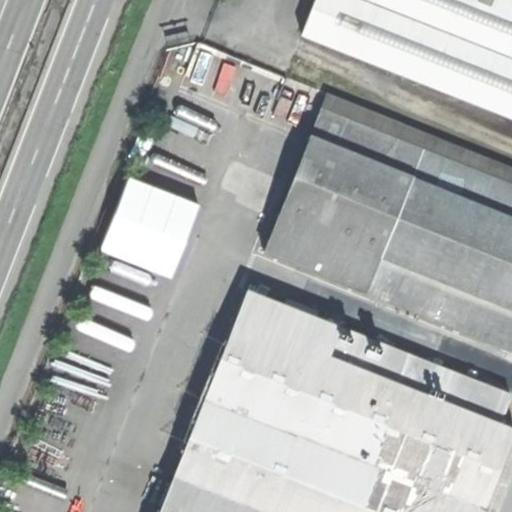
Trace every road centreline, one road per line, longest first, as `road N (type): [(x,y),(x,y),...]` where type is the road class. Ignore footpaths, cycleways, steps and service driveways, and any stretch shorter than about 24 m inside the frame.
road 1 (unclassified): [(0,426),(165,0)]
road 2 (trunk): [(0,236),(92,0)]
